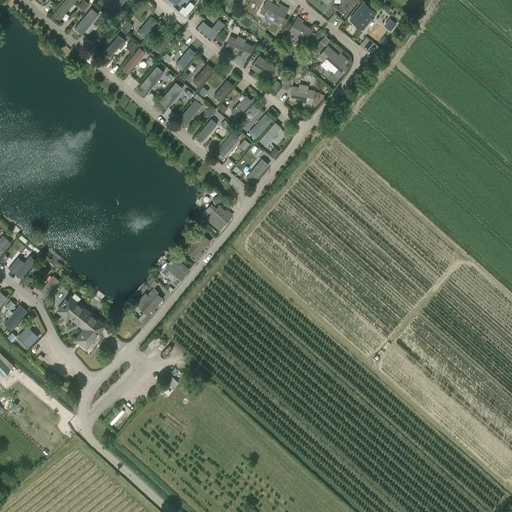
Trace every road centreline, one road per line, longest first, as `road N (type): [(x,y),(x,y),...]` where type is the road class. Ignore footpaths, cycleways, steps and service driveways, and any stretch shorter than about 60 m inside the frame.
road 1 (residential): [(19,0),(252,199)]
road 2 (residential): [(91,383),(128,350),(252,199)]
road 3 (residential): [(306,130),(152,0)]
road 4 (residential): [(306,130),(356,59),(293,0)]
road 5 (residential): [(172,511),(95,444),(83,406),(91,383)]
road 6 (residential): [(0,273),(38,305),(91,383)]
